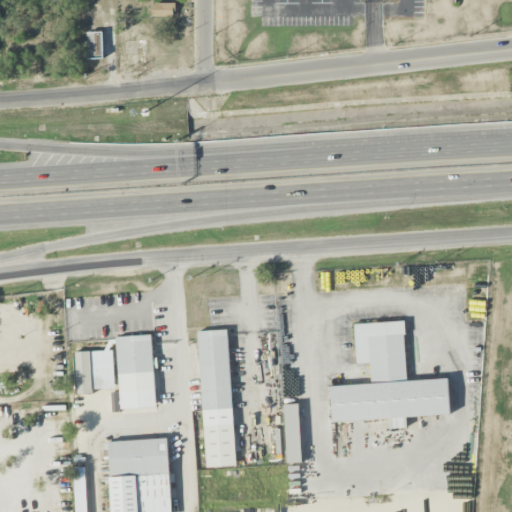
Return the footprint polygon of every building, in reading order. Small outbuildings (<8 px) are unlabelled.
[(175,17),(174,3),(154,4),(155,17),(175,17)] [(87,32),(88,56),(104,56),(103,32),(87,32)] [(332,421),(388,418),(389,428),(405,427),(405,416),(449,414),(448,379),(406,381),(404,321),(353,323),(355,362),(369,362),(370,384),(330,386),(332,421)] [(205,467),(235,466),(229,329),(198,330),(205,467)] [(155,407),(152,335),(116,336),(119,409),(155,407)] [(91,394),(90,352),(74,352),(76,394),(91,394)] [(111,393),(112,414),(120,413),(119,393),(111,393)] [(300,462),(299,404),(283,404),(285,463),(300,462)] [(170,511),(167,438),(103,442),(103,458),(109,458),(111,511),(170,511)]
